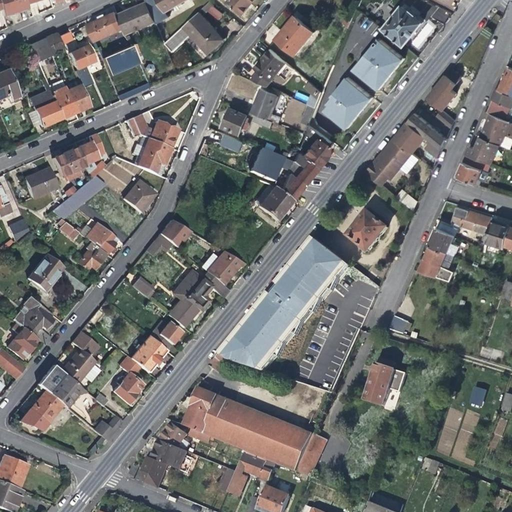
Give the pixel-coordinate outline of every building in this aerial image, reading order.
[(25,4),(23,0),(0,0),(0,9),(3,17),(4,17),(16,13),(27,10),(25,4)] [(169,17),(166,11),(159,0),(155,0),(148,5),(156,22),(157,24),(169,17)] [(159,0),(166,11),(185,0),(159,0)] [(255,0),(227,0),(227,1),(242,15),(251,5),(255,0)] [(209,2),(203,8),(218,21),(223,14),(209,2)] [(126,35),(156,22),(148,5),(147,3),(132,10),(118,16),(120,20),(126,35)] [(431,5),(426,17),(446,24),(450,11),(431,5)] [(415,31),(422,23),(403,7),(386,29),(405,44),(415,31)] [(184,27),(191,35),(200,45),(209,54),(224,39),(199,13),(184,27)] [(86,25),(87,26),(94,42),(118,31),(111,14),(97,20),(86,25)] [(314,33),(295,16),(289,23),(291,24),(287,29),(278,40),(296,55),(314,33)] [(349,29),(352,22),(346,17),(342,23),(349,29)] [(86,45),(94,42),(87,26),(80,29),(86,45)] [(173,52),(191,35),(184,27),(165,44),(173,52)] [(68,33),(59,37),(63,46),(72,42),(68,33)] [(64,49),(63,46),(59,37),(58,34),(45,39),(51,54),(64,49)] [(131,46),(127,37),(119,41),(123,50),(131,46)] [(52,55),(51,54),(45,39),(30,46),(37,62),(52,55)] [(403,59),(380,40),(365,58),(355,71),(377,90),(382,84),(384,86),(390,79),(390,78),(386,75),(391,70),(394,73),(400,67),(398,65),(403,59)] [(84,67),(89,65),(94,63),(86,45),(68,53),(76,71),(84,67)] [(259,68),(262,72),(274,81),(290,63),(274,50),(266,59),(259,68)] [(27,60),(30,68),(37,65),(34,57),(27,60)] [(511,66),(511,67),(507,76),(501,90),(511,95),(511,66)] [(462,78),(451,69),(443,79),(428,98),(443,110),(457,93),(453,90),(462,78)] [(0,72),(0,99),(9,96),(11,101),(19,97),(7,70),(0,72)] [(386,75),(390,78),(392,77),(394,73),(391,70),(386,75)] [(123,89),(143,81),(140,72),(119,81),(123,89)] [(274,81),(262,72),(254,82),(269,88),(274,81)] [(317,104),(322,92),(305,77),(301,82),(313,92),(312,94),(314,95),(313,97),(314,98),(313,102),(317,104)] [(326,111),(345,127),(350,121),(352,123),(358,116),(354,113),(359,108),(362,111),(368,104),(366,102),(370,97),(348,79),(333,97),(334,97),(329,103),(331,105),(326,111)] [(80,85),(66,91),(75,113),(81,111),(89,107),(80,85)] [(51,93),(54,102),(62,119),(69,116),(75,113),(66,91),(65,91),(64,88),(51,93)] [(252,113),(255,114),(268,119),(277,95),(262,88),(256,102),(252,113)] [(495,103),(491,113),(506,120),(511,108),(511,105),(511,95),(501,90),(498,89),(493,98),(497,100),(495,103)] [(296,91),(294,97),(306,102),(309,97),(296,91)] [(50,98),(48,93),(35,98),(37,104),(50,98)] [(53,122),(62,119),(54,102),(35,110),(42,127),(53,122)] [(302,122),(308,124),(316,107),(309,105),(302,122)] [(239,134),(242,128),(248,130),(250,125),(248,124),(251,118),(247,116),(248,115),(231,108),(226,118),(222,127),(239,134)] [(360,114),(362,111),(359,108),(354,113),(358,116),(360,114)] [(511,122),(506,120),(491,113),(487,111),(485,118),(488,119),(487,122),(482,132),(504,142),(509,129),(511,130),(511,122)] [(442,133),(417,112),(408,123),(415,128),(425,137),(427,139),(428,137),(431,140),(427,145),(425,148),(438,159),(447,138),(442,133)] [(270,128),(273,121),(271,120),(268,119),(255,114),(252,121),(270,128)] [(273,114),(271,120),(273,121),(284,126),(287,119),(273,114)] [(145,129),(139,115),(132,118),(138,135),(142,137),(145,129)] [(132,137),(138,135),(132,118),(126,121),(132,137)] [(444,127),(451,130),(455,121),(449,118),(444,127)] [(152,132),(145,129),(142,137),(170,148),(174,138),(177,130),(156,122),(152,132)] [(404,142),(415,128),(408,123),(397,136),(404,142)] [(332,142),(308,124),(304,134),(296,154),(316,170),(327,157),(327,156),(326,149),(332,142)] [(444,127),(442,133),(447,138),(451,130),(444,127)] [(223,134),(219,145),(238,153),(242,141),(223,134)] [(474,142),(468,155),(492,164),(501,145),(477,134),(474,142)] [(88,138),(90,142),(97,157),(104,154),(95,135),(88,138)] [(132,165),(155,174),(159,164),(163,166),(166,159),(170,148),(142,137),(139,145),(136,144),(132,153),(136,155),(132,165)] [(421,141),(427,145),(431,140),(428,137),(427,139),(425,137),(421,141)] [(414,153),(395,138),(387,148),(379,158),(367,173),(384,186),(392,178),(393,179),(414,153)] [(259,148),(260,148),(276,155),(278,150),(273,148),(274,146),(262,141),(259,148)] [(98,160),(97,157),(90,142),(84,144),(76,148),(84,166),(92,163),(98,160)] [(60,177),(65,175),(77,169),(84,166),(76,148),(64,153),(52,159),(60,177)] [(282,158),(276,155),(260,148),(256,156),(254,162),(257,164),(253,172),(272,181),(282,158)] [(281,190),(280,192),(292,201),(293,200),(304,185),(307,183),(316,170),(296,154),(292,162),(281,190)] [(489,171),(492,164),(468,155),(465,163),(459,176),(478,185),(480,186),(483,179),(486,181),(490,172),(489,171)] [(94,168),(92,163),(84,166),(89,179),(94,176),(99,172),(94,168)] [(94,168),(99,172),(104,167),(100,163),(94,168)] [(57,189),(48,167),(36,172),(24,177),(33,199),(57,189)] [(80,175),(77,169),(65,175),(66,178),(72,176),(73,178),(80,175)] [(105,185),(94,176),(89,179),(75,191),(68,197),(50,211),(62,220),(105,185)] [(123,200),(140,213),(148,202),(155,194),(138,180),(123,200)] [(0,198),(3,206),(8,204),(0,184),(0,198)] [(253,202),(258,206),(273,186),(267,184),(253,202)] [(273,186),(258,206),(276,220),(284,211),(292,201),(280,192),(273,186)] [(64,193),(68,197),(75,191),(72,187),(64,193)] [(393,193),(415,211),(418,204),(398,188),(393,193)] [(231,202),(239,206),(242,199),(234,195),(231,202)] [(3,206),(0,207),(0,216),(12,212),(8,204),(3,206)] [(469,221),(472,212),(457,207),(454,217),(452,223),(463,226),(480,231),(482,225),(469,221)] [(369,252),(388,228),(368,212),(358,225),(349,236),(369,252)] [(469,221),(482,225),(490,228),(492,220),(493,218),(472,212),(469,221)] [(14,241),(28,230),(23,220),(8,226),(14,241)] [(502,223),(492,220),(490,228),(486,241),(504,247),(505,245),(511,226),(502,223)] [(159,235),(171,245),(176,248),(189,232),(170,221),(159,235)] [(448,254),(453,243),(448,240),(451,233),(456,236),(458,231),(459,229),(441,221),(436,233),(430,246),(448,254)] [(78,233),(65,222),(59,229),(73,240),(78,233)] [(84,237),(89,242),(94,245),(96,243),(108,252),(113,245),(118,239),(96,222),(84,237)] [(453,243),(456,236),(451,233),(448,240),(453,243)] [(166,251),(171,245),(159,235),(145,251),(150,256),(159,245),(166,251)] [(315,238),(221,353),(230,361),(265,372),(277,356),(280,358),(286,345),(295,334),(298,336),(304,324),(313,312),(316,314),(322,301),(331,290),(334,291),(340,279),(352,265),(315,238)] [(106,255),(94,245),(89,242),(85,247),(88,250),(78,263),(87,270),(90,266),(94,269),(100,262),(106,255)] [(442,268),(448,254),(430,246),(426,255),(419,271),(451,280),(458,282),(461,275),(442,268)] [(212,264),(205,272),(217,282),(222,286),(233,273),(241,263),(221,252),(216,258),(212,264)] [(56,278),(64,268),(46,253),(26,278),(45,292),(56,278)] [(206,259),(212,264),(216,258),(211,254),(206,259)] [(200,268),(205,272),(212,264),(206,259),(200,268)] [(212,288),(217,282),(205,272),(200,278),(191,271),(173,294),(182,302),(190,307),(191,306),(197,311),(199,312),(208,300),(203,296),(210,287),(212,288)] [(373,281),(377,276),(371,271),(367,277),(373,281)] [(152,289),(138,279),(132,286),(146,296),(152,289)] [(501,295),(511,298),(511,283),(506,281),(501,295)] [(14,319),(17,322),(38,339),(44,344),(50,336),(40,328),(42,326),(45,328),(49,323),(52,319),(50,318),(52,315),(30,297),(24,305),(29,309),(23,317),(18,314),(14,319)] [(501,313),(511,316),(511,300),(500,297),(493,318),(499,319),(501,313)] [(190,307),(182,302),(177,308),(176,306),(168,315),(183,327),(191,317),(188,315),(191,312),(194,315),(197,311),(191,306),(190,307)] [(103,313),(98,309),(86,324),(91,328),(103,313)] [(407,335),(411,321),(393,316),(389,329),(407,335)] [(161,321),(149,337),(166,351),(175,341),(182,333),(168,322),(165,325),(161,321)] [(30,348),(38,339),(17,322),(12,329),(18,333),(7,346),(22,359),(30,348)] [(73,344),(82,333),(80,332),(71,343),(73,344)] [(73,344),(79,349),(89,357),(98,346),(82,333),(73,344)] [(149,337),(130,359),(140,367),(148,373),(155,365),(166,351),(149,337)] [(0,347),(0,366),(2,368),(11,356),(0,347)] [(83,376),(93,365),(95,362),(89,357),(79,349),(72,357),(60,372),(76,385),(83,376)] [(220,373),(230,361),(221,353),(217,358),(210,366),(220,373)] [(2,368),(15,379),(20,373),(25,367),(11,356),(2,368)] [(132,377),(140,367),(130,359),(127,356),(119,366),(120,367),(128,373),(118,386),(113,392),(131,406),(138,397),(134,394),(142,385),(132,377)] [(377,364),(366,400),(385,406),(390,389),(401,392),(407,374),(396,370),(394,370),(395,363),(384,360),(381,359),(379,365),(377,364)] [(99,370),(93,365),(83,376),(90,381),(99,370)] [(71,404),(83,390),(76,385),(60,372),(53,366),(45,375),(37,385),(45,391),(62,404),(67,409),(71,404)] [(110,380),(118,386),(128,373),(120,367),(110,380)] [(87,385),(83,390),(97,401),(102,406),(106,401),(87,385)] [(481,407),(487,390),(474,386),(468,403),(481,407)] [(184,426),(193,429),(204,434),(219,397),(220,397),(199,388),(195,399),(187,417),(184,426)] [(498,409),(503,391),(493,388),(488,406),(498,409)] [(97,401),(83,390),(71,404),(83,413),(91,408),(97,401)] [(41,429),(62,404),(45,391),(20,421),(27,424),(29,422),(35,425),(41,429)] [(511,394),(507,393),(502,410),(511,413),(511,410),(511,394)] [(304,431),(219,397),(204,434),(212,437),(246,451),(277,464),(298,472),(307,452),(308,448),(312,440),(302,435),(304,431)] [(436,452),(450,456),(463,411),(449,407),(436,452)] [(466,409),(460,431),(474,434),(479,413),(466,409)] [(94,431),(106,440),(121,421),(115,416),(108,425),(102,421),(94,431)] [(502,437),(506,420),(498,418),(494,435),(502,437)] [(166,431),(159,440),(185,450),(190,444),(184,439),(188,436),(172,424),(166,431)] [(308,432),(304,431),(302,435),(312,440),(315,434),(316,431),(309,428),(308,432)] [(209,444),(212,437),(204,434),(193,429),(190,436),(209,444)] [(329,441),(315,434),(312,440),(308,448),(307,452),(318,457),(309,477),(312,478),(329,441)] [(188,451),(185,450),(159,440),(154,452),(152,459),(180,471),(188,451)] [(307,452),(298,472),(307,476),(309,477),(318,457),(307,452)] [(276,467),(245,454),(238,469),(245,472),(257,477),(269,483),(276,467)] [(0,481),(18,489),(27,465),(17,461),(3,456),(0,463),(0,481)] [(439,469),(441,463),(434,460),(431,466),(439,469)] [(245,472),(238,469),(228,493),(240,497),(249,478),(243,476),(245,472)] [(23,490),(18,489),(0,481),(0,507),(10,511),(16,498),(19,500),(23,490)] [(267,487),(262,500),(258,510),(264,511),(284,511),(291,496),(267,487)] [(257,511),(258,510),(262,500),(255,497),(248,511),(257,511)] [(385,511),(387,508),(371,502),(366,511),(385,511)]
